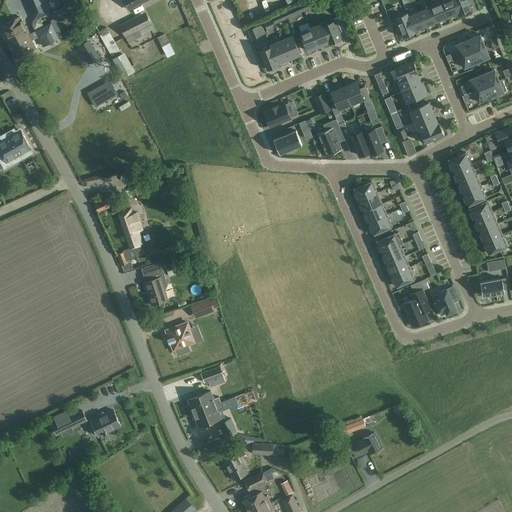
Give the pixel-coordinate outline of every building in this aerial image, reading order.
[(27,0),(35,18),(34,19),(33,19),(33,20),(32,21),(32,22),(32,23),(32,24),(32,25),(35,29),(39,27),(42,25),(43,25),(42,22),(40,17),(50,12),(45,1),(46,1),(45,0),(27,0)] [(124,0),(129,8),(145,0),(124,0)] [(437,22),(448,17),(440,0),(439,0),(429,4),(437,22)] [(453,0),(440,0),(448,17),(459,13),(453,0)] [(470,8),(467,0),(453,0),(459,13),(470,8)] [(437,22),(429,4),(418,9),(426,27),(437,22)] [(286,11),(289,17),(304,10),(301,5),(286,11)] [(395,7),(386,10),(391,23),(397,20),(403,36),(415,31),(407,14),(408,13),(407,12),(399,16),(395,7)] [(426,27),(418,9),(408,13),(407,14),(415,31),(426,27)] [(142,13),(119,24),(125,36),(126,37),(139,31),(141,35),(152,30),(150,25),(152,24),(148,17),(145,11),(142,13)] [(289,17),(286,11),(272,18),(274,23),(289,17)] [(0,28),(8,43),(28,33),(19,16),(0,26),(0,28)] [(341,38),(338,29),(341,28),(336,17),(322,22),(331,42),(341,38)] [(73,25),(72,20),(63,21),(66,38),(82,36),(80,24),(73,25)] [(275,26),(272,20),(264,24),(267,29),(275,26)] [(38,37),(44,47),(48,45),(59,39),(58,36),(50,22),(39,28),(35,30),(38,37)] [(331,42),(322,22),(311,27),(319,46),(329,42),(329,43),(331,42)] [(106,26),(101,29),(110,46),(115,44),(106,26)] [(256,27),(248,31),(252,40),(260,36),(256,27)] [(319,46),(311,27),(300,32),(307,51),(319,46)] [(28,33),(8,43),(16,59),(29,52),(36,48),(32,40),(38,37),(35,30),(28,34),(28,33)] [(224,32),(218,34),(225,50),(231,48),(224,32)] [(164,33),(158,36),(164,48),(170,45),(164,33)] [(472,51),(485,46),(480,34),(467,39),(472,51)] [(281,40),(288,59),(300,54),(292,35),(281,40)] [(472,51),(467,39),(455,44),(460,56),(472,51)] [(271,46),(270,47),(278,64),(279,64),(278,63),(288,59),(281,40),(270,44),(271,46)] [(87,41),(78,46),(88,63),(97,58),(87,41)] [(110,51),(120,71),(131,65),(121,46),(110,51)] [(477,62),(490,57),(485,46),(472,51),(477,62)] [(278,64),(270,47),(260,51),(267,69),(278,64)] [(472,51),(460,56),(464,68),(477,62),(472,51)] [(303,67),(307,75),(321,69),(317,60),(303,67)] [(418,72),(413,60),(395,68),(400,79),(418,72)] [(239,76),(250,70),(245,61),(234,66),(239,76)] [(494,69),(482,74),(487,86),(499,80),(494,69)] [(380,72),(374,74),(377,82),(380,88),(385,85),(383,80),(380,72)] [(418,72),(400,79),(393,82),(398,93),(402,91),(421,83),(417,73),(418,72)] [(124,78),(126,83),(137,79),(135,74),(124,78)] [(136,81),(141,90),(154,83),(149,74),(136,81)] [(487,86),(482,74),(469,79),(474,91),(487,86)] [(507,91),(502,79),(499,80),(487,86),(491,97),(507,91)] [(88,93),(95,106),(118,94),(110,80),(88,93)] [(356,81),(344,86),(351,103),(363,98),(365,103),(370,100),(364,86),(359,88),(356,81)] [(426,94),(421,83),(402,91),(408,106),(421,100),(420,97),(426,94)] [(385,85),(380,88),(382,94),(388,92),(385,85)] [(334,98),(329,100),(334,113),(340,111),(339,108),(351,103),(344,86),(331,91),(334,98)] [(487,86),(474,91),(479,102),(491,97),(487,86)] [(120,96),(122,99),(127,96),(126,93),(125,91),(119,94),(120,96)] [(324,93),(315,97),(321,113),(330,109),(324,93)] [(408,106),(415,121),(433,113),(429,102),(423,104),(421,100),(408,106)] [(270,110),(264,113),(270,126),(290,117),(298,114),(292,101),(285,104),(278,107),(277,105),(269,109),(270,110)] [(446,101),(437,103),(440,112),(448,109),(446,101)] [(399,119),(396,111),(390,113),(394,121),(399,119)] [(438,123),(433,113),(415,121),(419,132),(439,123),(438,123)] [(306,120),(310,129),(315,127),(311,118),(306,120)] [(326,130),(317,133),(327,155),(341,149),(337,138),(343,136),(344,139),(345,139),(344,138),(338,124),(336,119),(324,124),(326,130)] [(300,123),(299,123),(306,140),(313,137),(310,129),(306,120),(300,123)] [(350,135),(346,126),(344,121),(338,124),(344,138),(350,135)] [(444,135),(439,123),(419,132),(424,143),(444,135)] [(364,133),(363,133),(371,151),(370,151),(371,154),(375,152),(375,153),(380,151),(380,150),(383,149),(380,143),(387,140),(381,125),(375,128),(374,128),(364,133)] [(511,131),(510,127),(496,133),(500,142),(506,140),(510,150),(511,149),(511,131)] [(403,129),(398,132),(401,139),(406,137),(403,129)] [(31,148),(21,130),(0,141),(0,150),(3,155),(0,156),(0,160),(4,168),(31,153),(29,149),(31,148)] [(296,130),(274,140),(280,153),(287,150),(288,153),(296,150),(294,147),(302,144),(296,130)] [(350,135),(344,138),(345,139),(350,152),(357,149),(360,155),(363,154),(363,155),(368,153),(368,152),(370,151),(371,151),(363,133),(364,133),(363,130),(351,134),(351,135),(350,135)] [(493,140),(490,134),(484,137),(487,143),(493,140)] [(407,140),(402,142),(405,149),(408,156),(413,154),(410,147),(407,140)] [(453,172),(471,164),(466,152),(463,154),(462,152),(457,154),(458,156),(448,160),(453,172)] [(458,183),(476,175),(471,164),(453,172),(458,183)] [(458,183),(463,194),(481,186),(476,175),(458,183)] [(148,178),(134,182),(138,197),(152,193),(152,191),(158,189),(157,182),(150,184),(148,178)] [(363,185),(354,189),(359,200),(377,192),(372,181),(369,182),(368,180),(363,183),(363,185)] [(463,194),(468,205),(486,197),(481,186),(463,194)] [(377,192),(359,200),(363,211),(382,203),(377,192)] [(106,199),(95,204),(98,212),(109,207),(113,206),(113,203),(111,198),(108,197),(105,198),(106,199)] [(487,201),(469,209),(474,220),(492,212),(487,201)] [(386,214),(382,203),(363,211),(368,222),(386,214)] [(145,252),(138,231),(142,229),(136,212),(132,214),(130,209),(119,213),(131,248),(123,251),(124,252),(117,254),(121,265),(132,261),(131,259),(136,257),(135,255),(145,252)] [(492,212),(474,220),(479,231),(497,223),(492,212)] [(368,222),(373,234),(391,226),(386,214),(368,222)] [(484,242),(502,234),(497,223),(479,231),(484,242)] [(395,233),(377,241),(382,253),(400,245),(403,243),(399,232),(395,234),(395,233)] [(489,253),(507,246),(502,234),(484,242),(489,253)] [(386,264),(404,256),(400,245),(382,253),(386,264)] [(391,275),(409,267),(404,256),(386,264),(391,275)] [(496,261),(497,270),(506,268),(504,259),(496,261)] [(396,286),(414,278),(409,267),(391,275),(396,286)] [(163,270),(149,274),(151,280),(144,282),(146,290),(148,289),(152,304),(168,300),(163,285),(168,284),(163,270)] [(483,296),(504,292),(503,285),(507,284),(505,278),(502,279),(502,278),(480,282),(483,296)] [(447,289),(453,302),(459,299),(453,286),(447,289)] [(446,311),(447,313),(456,310),(453,302),(447,289),(447,288),(438,292),(439,294),(433,296),(440,314),(446,311)] [(412,326),(428,319),(425,311),(431,309),(423,289),(410,294),(412,299),(402,303),(412,326)] [(209,299),(203,302),(208,312),(213,310),(210,301),(209,299)] [(187,322),(166,330),(169,337),(167,338),(169,343),(171,343),(173,350),(175,349),(177,355),(189,350),(187,344),(195,341),(187,322)] [(226,342),(207,347),(209,354),(228,349),(226,342)] [(199,370),(217,365),(216,360),(198,364),(199,370)] [(198,364),(185,367),(186,373),(194,371),(196,376),(200,375),(198,364)] [(223,375),(219,366),(201,373),(204,382),(223,375)] [(197,396),(188,399),(191,407),(190,407),(192,413),(221,402),(218,396),(213,398),(210,391),(202,394),(197,396)] [(221,402),(192,413),(195,419),(196,419),(199,426),(208,423),(212,421),(221,417),(217,409),(222,407),(221,402)] [(82,409),(69,415),(66,409),(53,415),(56,421),(52,423),(58,434),(87,420),(82,409)] [(121,425),(113,410),(91,420),(93,424),(89,426),(93,433),(97,432),(99,436),(121,425)] [(219,423),(225,439),(238,434),(231,418),(219,423)] [(363,419),(338,429),(341,435),(365,426),(363,421),(363,419)] [(395,424),(387,428),(389,434),(398,430),(395,424)] [(375,432),(363,438),(363,439),(356,443),(359,450),(363,448),(365,451),(369,449),(370,453),(382,447),(375,432)] [(313,442),(319,440),(326,438),(324,433),(317,436),(311,438),(313,442)] [(246,447),(242,439),(231,445),(235,453),(223,459),(233,479),(248,472),(237,451),(246,447)] [(277,443),(254,442),(253,454),(277,455),(277,443)] [(269,469),(244,480),(248,490),(269,481),(268,480),(273,478),(269,469)] [(246,508),(247,511),(250,511),(270,502),(267,495),(264,496),(262,491),(243,500),(247,508),(246,508)] [(283,499),(288,509),(289,511),(300,511),(301,511),(293,494),(283,499)] [(192,511),(196,509),(186,498),(169,511),(192,511)] [(274,509),(270,502),(250,511),(271,511),(271,510),(274,509)]
